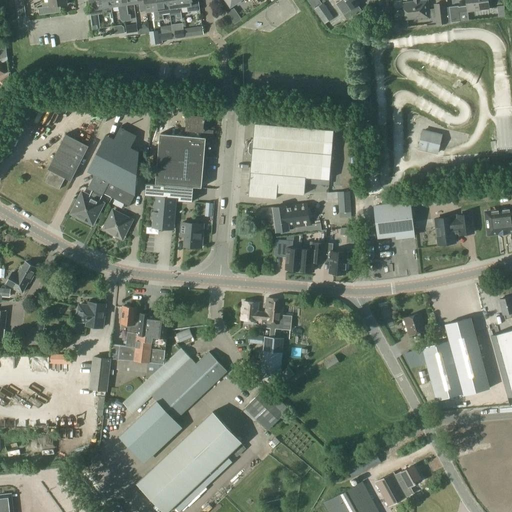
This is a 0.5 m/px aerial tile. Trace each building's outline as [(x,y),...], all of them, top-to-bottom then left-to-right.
[(66,0),(48,0),(49,2),(42,3),(42,7),(38,8),(39,15),(61,12),(60,5),(67,4),(66,0)] [(97,0),(97,1),(89,2),(90,15),(106,13),(105,7),(111,7),(110,0),(97,0)] [(119,14),(124,14),(121,0),(110,0),(111,7),(118,6),(119,14)] [(127,4),(134,3),(133,0),(121,0),(124,14),(128,13),(127,4)] [(147,12),(145,0),(133,0),(134,3),(139,3),(140,13),(147,12)] [(155,20),(159,19),(156,0),(145,0),(147,12),(154,11),(155,20)] [(167,0),(156,0),(159,19),(163,18),(163,15),(170,14),(169,9),(167,0)] [(177,16),(182,16),(179,0),(167,0),(169,9),(176,8),(177,16)] [(179,0),(182,16),(180,7),(187,6),(188,12),(200,10),(198,0),(179,0)] [(341,0),(336,4),(344,15),(357,6),(352,0),(341,0)] [(444,3),(434,5),(435,9),(426,10),(425,0),(401,3),(403,19),(416,18),(418,20),(427,19),(427,18),(436,17),(437,24),(447,23),(444,3)] [(458,6),(449,7),(451,23),(460,22),(468,21),(468,12),(489,9),(487,0),(466,0),(467,6),(458,7),(458,6)] [(17,6),(19,18),(26,17),(24,5),(17,6)] [(235,24),(242,20),(234,9),(227,13),(235,24)] [(125,25),(126,33),(138,32),(137,24),(125,25)] [(113,26),(114,34),(124,33),(123,27),(120,25),(113,26)] [(191,28),(192,36),(204,35),(202,26),(191,28)] [(183,29),(174,30),(175,38),(183,37),(183,29)] [(150,37),(151,45),(159,45),(158,36),(150,37)] [(26,38),(14,39),(15,52),(26,51),(26,38)] [(9,72),(0,77),(0,84),(5,90),(11,79),(9,72)] [(414,104),(422,108),(425,100),(418,97),(414,104)] [(441,116),(442,107),(434,107),(433,115),(441,116)] [(185,136),(212,138),(213,131),(207,130),(206,129),(207,128),(205,130),(203,128),(204,127),(204,122),(205,120),(204,120),(204,116),(198,116),(198,115),(195,115),(195,116),(186,115),(185,136)] [(306,176),(306,178),(322,179),(326,129),(255,123),(251,171),(306,176)] [(88,188),(94,191),(102,195),(104,193),(129,206),(135,194),(139,152),(128,146),(135,134),(120,126),(113,139),(106,135),(88,170),(95,174),(88,188)] [(441,136),(422,131),(418,148),(437,153),(441,136)] [(51,170),(45,182),(59,189),(65,177),(71,180),(89,146),(66,134),(48,169),(51,170)] [(212,138),(185,136),(160,134),(157,164),(203,168),(205,149),(208,149),(211,147),(212,138)] [(511,157),(511,146),(496,148),(495,141),(490,141),(491,158),(511,157)] [(202,187),(203,168),(157,164),(156,183),(193,187),(202,187)] [(304,195),(306,178),(306,176),(251,171),(249,196),(277,198),(277,193),(304,195)] [(192,201),(193,187),(156,183),(146,183),(145,195),(154,195),(177,197),(179,198),(178,200),(192,201)] [(94,191),(91,198),(82,194),(75,207),(79,209),(76,215),(92,223),(102,204),(99,202),(102,195),(94,191)] [(351,212),(350,191),(338,192),(339,212),(351,212)] [(153,206),(152,228),(174,230),(177,197),(154,195),(153,206)] [(415,236),(411,202),(374,206),(378,237),(396,235),(396,238),(415,236)] [(255,209),(257,219),(275,217),(277,231),(288,230),(288,228),(299,227),(300,231),(305,231),(304,226),(310,225),(306,203),(274,207),(255,209)] [(511,209),(486,212),(488,234),(499,233),(499,234),(507,233),(507,232),(511,231),(511,209)] [(111,225),(108,231),(122,238),(131,220),(113,211),(107,223),(111,225)] [(435,226),(436,228),(438,244),(446,244),(447,245),(452,244),(453,243),(455,242),(454,233),(460,233),(460,234),(473,233),(471,214),(458,216),(458,219),(452,220),(452,217),(435,219),(435,220),(434,220),(435,226)] [(201,247),(203,225),(182,223),(181,233),(185,233),(184,246),(201,247)] [(299,272),(301,249),(292,248),(292,241),(276,240),(274,256),(286,256),(285,269),(292,269),(292,272),(299,272)] [(324,259),(326,244),(311,242),(310,250),(301,249),(299,272),(307,273),(307,271),(313,271),(314,259),(324,259)] [(326,244),(324,259),(330,260),(329,272),(333,273),(333,275),(342,276),(342,273),(345,274),(346,269),(348,269),(349,262),(346,262),(347,253),(332,251),(332,244),(326,244)] [(21,268),(17,275),(13,272),(7,283),(22,292),(28,282),(30,282),(34,274),(33,273),(36,268),(26,262),(22,268),(21,268)] [(472,311),(477,309),(473,296),(468,297),(472,311)] [(505,319),(511,317),(511,297),(511,296),(499,300),(503,314),(504,314),(505,319)] [(262,320),(261,328),(290,330),(291,316),(282,315),(284,299),(267,298),(266,311),(258,310),(259,303),(243,302),(241,320),(257,321),(257,320),(262,320)] [(103,327),(105,304),(89,302),(89,306),(79,305),(78,320),(87,322),(86,325),(103,327)] [(137,333),(139,315),(136,315),(137,308),(123,306),(121,323),(129,324),(128,332),(137,333)] [(404,318),(409,335),(412,335),(413,338),(421,335),(420,332),(426,330),(420,313),(404,318)] [(150,362),(164,364),(166,339),(165,338),(167,318),(139,315),(137,333),(128,332),(126,346),(120,345),(118,359),(134,361),(133,361),(150,363),(150,362)] [(449,339),(448,340),(449,340),(423,347),(436,396),(461,389),(463,394),(463,393),(464,395),(490,388),(472,319),(471,319),(471,317),(445,324),(449,339)] [(43,346),(46,328),(42,327),(42,330),(34,328),(33,336),(27,335),(25,343),(43,346)] [(189,329),(179,333),(183,341),(193,337),(189,329)] [(511,329),(491,336),(509,397),(511,396),(511,329)] [(281,373),(284,339),(265,337),(262,372),(281,373)] [(181,348),(123,403),(133,413),(166,382),(189,407),(199,397),(227,371),(209,352),(196,364),(181,348)] [(328,370),(340,362),(335,355),(323,362),(328,370)] [(112,358),(92,356),(89,389),(108,391),(112,358)] [(260,392),(244,408),(267,430),(283,414),(260,392)] [(91,421),(98,422),(102,397),(95,396),(91,421)] [(157,400),(119,436),(138,455),(175,420),(157,400)] [(166,511),(241,442),(213,411),(137,483),(164,511),(166,511)] [(463,441),(511,438),(511,429),(463,433),(463,441)] [(267,435),(257,441),(260,446),(271,440),(267,435)] [(264,459),(271,447),(266,444),(258,455),(264,459)] [(346,466),(352,477),(381,462),(375,450),(346,466)] [(401,472),(404,478),(398,481),(393,473),(376,482),(388,506),(406,496),(403,490),(421,480),(413,465),(401,472)] [(378,511),(362,481),(323,503),(328,511),(378,511)] [(0,511),(13,511),(12,493),(1,495),(0,494),(0,511)]
